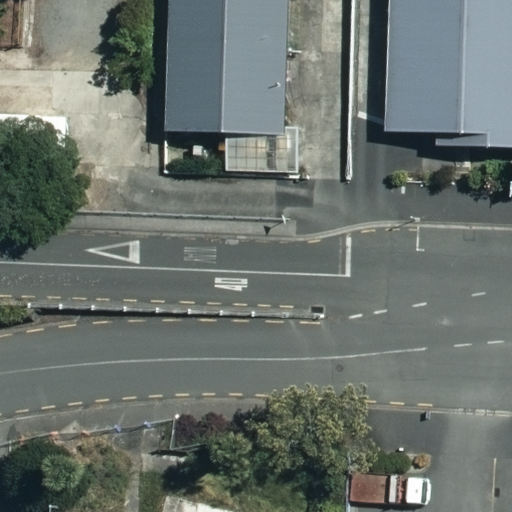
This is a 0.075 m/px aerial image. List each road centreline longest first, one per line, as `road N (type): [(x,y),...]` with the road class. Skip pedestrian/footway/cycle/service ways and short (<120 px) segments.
road 1 (residential): [(0,262),(389,279),(511,315)]
road 2 (residential): [(511,341),(0,374)]
